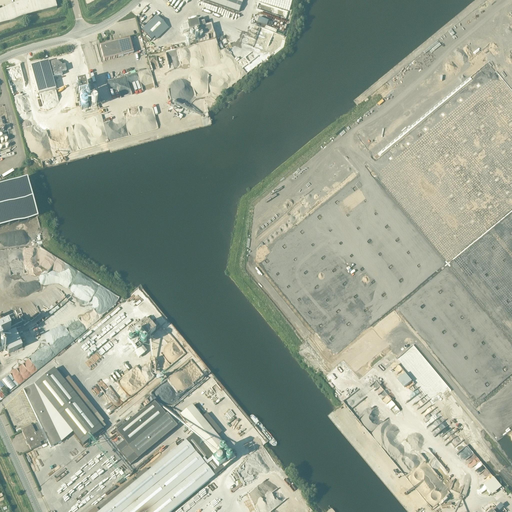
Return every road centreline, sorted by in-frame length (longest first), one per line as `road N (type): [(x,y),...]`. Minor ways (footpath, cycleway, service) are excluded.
road 1 (unknown): [(76,511),(151,453),(193,397),(222,424),(236,452),(212,490)]
road 2 (unknown): [(0,363),(52,328),(73,300),(47,281),(0,305)]
road 3 (unknown): [(74,36),(77,71),(49,110),(34,109),(16,53)]
road 4 (unknown): [(82,34),(111,104),(150,98),(165,78)]
